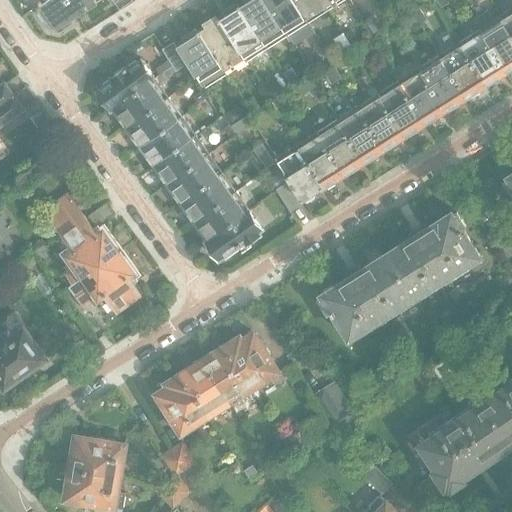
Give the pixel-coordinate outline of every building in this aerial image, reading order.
[(59,27),(101,0),(46,0),(39,5),(54,25),(59,27)] [(288,34),(266,0),(247,0),(249,2),(242,7),(267,48),(288,34)] [(309,21),(295,0),(266,0),(288,34),(294,44),(303,39),(297,28),(309,21)] [(329,8),(324,0),(295,0),(309,21),(329,8)] [(342,0),(324,0),(329,8),(342,0)] [(421,8),(415,0),(411,0),(408,2),(415,12),(419,9),(421,8)] [(267,48),(242,7),(241,4),(238,6),(237,4),(226,11),(229,15),(222,20),(248,60),(267,48)] [(396,16),(389,6),(385,10),(391,19),(396,16)] [(511,7),(500,15),(510,32),(511,32),(511,7)] [(511,32),(510,32),(500,15),(494,19),(488,9),(473,18),(480,28),(490,45),(493,45),(498,53),(497,57),(506,71),(509,71),(511,71),(511,32)] [(248,60),(222,20),(221,17),(218,19),(217,17),(206,24),(208,28),(202,32),(227,73),(248,60)] [(497,57),(498,53),(493,45),(490,45),(480,28),(459,41),(469,58),(473,58),(479,66),(477,70),(486,84),(488,83),(492,84),(498,80),(499,76),(506,71),(497,57)] [(227,73),(202,32),(200,30),(198,32),(196,29),(185,36),(188,41),(180,46),(206,87),(227,73)] [(374,37),(369,29),(361,34),(366,42),(374,37)] [(477,70),(479,66),(473,58),(469,58),(459,41),(439,54),(449,71),(453,71),(458,79),(456,83),(466,97),(468,96),(472,97),(478,93),(479,89),(486,84),(477,70)] [(187,64),(175,46),(174,43),(164,50),(170,59),(174,65),(177,71),(187,65),(187,64)] [(456,83),(458,79),(453,71),(449,71),(439,54),(420,66),(429,83),(433,84),(438,92),(437,96),(445,110),(447,109),(452,110),(458,106),(459,102),(466,97),(456,83)] [(319,71),(310,58),(305,62),(314,75),(319,71)] [(164,72),(174,65),(170,59),(156,69),(161,74),(164,72)] [(116,107),(156,78),(142,60),(130,69),(128,66),(112,78),(114,80),(99,91),(112,110),(116,107)] [(342,78),(332,63),(322,69),(331,85),(342,78)] [(167,77),(177,71),(174,65),(164,72),(167,77)] [(437,96),(438,92),(433,84),(429,83),(420,66),(398,80),(408,97),(412,97),(418,105),(416,109),(425,123),(427,122),(431,123),(437,119),(438,115),(445,110),(437,96)] [(292,70),(285,74),(294,88),(299,85),(301,84),(292,70)] [(374,86),(367,74),(362,77),(369,89),(374,86)] [(318,86),(312,77),(301,84),(299,85),(305,94),(318,86)] [(129,126),(169,97),(156,78),(116,107),(120,114),(119,117),(125,125),(128,125),(129,126)] [(416,109),(418,105),(412,97),(408,97),(398,80),(377,93),(388,109),(392,110),(397,117),(395,122),(405,136),(407,134),(411,135),(417,132),(418,127),(425,123),(416,109)] [(0,105),(12,98),(3,85),(0,87),(0,105)] [(284,93),(280,85),(268,92),(273,100),(284,93)] [(298,100),(292,90),(285,94),(291,104),(298,100)] [(395,122),(397,117),(392,110),(388,109),(377,93),(357,106),(368,122),(371,123),(377,131),(376,135),(385,148),(386,147),(391,148),(397,145),(398,140),(405,136),(395,122)] [(143,145),(183,116),(169,97),(129,126),(134,132),(133,136),(138,144),(142,144),(143,145)] [(0,124),(21,110),(12,98),(0,105),(0,124)] [(259,109),(252,98),(246,102),(253,113),(259,109)] [(376,135),(377,131),(371,123),(368,122),(357,106),(338,118),(348,135),(351,136),(357,143),(355,147),(364,161),(366,160),(370,161),(376,157),(377,153),(385,148),(376,135)] [(231,125),(247,115),(243,109),(235,107),(224,114),(231,125)] [(236,133),(254,122),(249,114),(231,126),(236,133)] [(156,164),(196,134),(183,116),(143,145),(147,151),(146,155),(152,162),(155,163),(156,164)] [(355,147),(357,143),(351,136),(348,135),(338,118),(317,131),(327,148),(331,149),(336,157),(335,161),(344,174),(346,173),(350,174),(356,170),(357,166),(364,161),(355,147)] [(335,161),(336,157),(331,149),(327,148),(317,131),(297,144),(307,161),(311,162),(316,169),(315,174),(324,187),(325,186),(330,187),(336,183),(337,179),(344,174),(335,161)] [(170,182),(209,154),(196,134),(156,164),(161,170),(160,174),(165,181),(169,181),(170,182)] [(315,174),(316,169),(311,162),(307,161),(297,144),(276,157),(303,200),(305,199),(309,200),(315,196),(316,192),(324,187),(315,174)] [(55,145),(41,154),(46,162),(60,152),(55,145)] [(262,145),(254,150),(261,160),(268,154),(262,145)] [(183,201),(224,173),(209,154),(170,182),(174,189),(173,192),(179,200),(183,200),(183,201)] [(197,220),(237,191),(224,173),(183,201),(188,208),(187,211),(192,219),(196,219),(197,220)] [(281,173),(271,179),(277,188),(287,182),(281,173)] [(287,182),(277,189),(291,211),(301,205),(287,182)] [(210,239),(250,210),(237,191),(197,220),(202,227),(200,230),(206,238),(209,238),(210,239)] [(87,218),(79,207),(77,204),(68,192),(48,207),(54,216),(49,219),(61,236),(87,218)] [(248,244),(261,234),(259,232),(263,229),(250,210),(210,239),(206,241),(220,260),(224,257),(226,260),(239,250),(238,247),(246,241),(248,244)] [(480,256),(462,228),(466,226),(458,212),(454,215),(453,213),(426,230),(425,228),(423,229),(424,230),(420,233),(447,277),(480,256)] [(72,285),(124,249),(109,228),(104,232),(99,225),(94,228),(88,219),(61,239),(67,248),(59,254),(71,272),(65,276),(72,285)] [(447,277),(420,233),(416,235),(415,234),(413,235),(414,237),(388,254),(415,297),(447,277)] [(36,257),(47,249),(40,240),(30,248),(36,257)] [(139,280),(134,273),(139,270),(124,249),(72,285),(70,287),(84,307),(94,300),(99,308),(109,301),(116,311),(141,293),(134,284),(139,280)] [(415,297),(388,254),(362,270),(361,268),(359,270),(359,271),(355,273),(383,317),(415,297)] [(383,317),(355,273),(351,276),(351,275),(349,276),(350,278),(323,295),(325,297),(321,299),(329,312),(333,310),(351,338),(383,317)] [(469,294),(462,283),(454,288),(461,299),(469,294)] [(461,299),(454,288),(449,292),(455,303),(461,299)] [(45,358),(36,343),(38,342),(31,333),(29,334),(26,329),(28,327),(17,312),(0,324),(0,331),(4,337),(0,339),(0,386),(1,387),(4,385),(6,387),(7,386),(26,372),(28,376),(41,367),(39,363),(42,361),(45,358)] [(410,332),(403,321),(392,328),(399,339),(410,332)] [(285,381),(270,357),(270,353),(267,348),(263,347),(255,333),(243,340),(241,337),(226,346),(253,388),(272,376),(278,385),(285,381)] [(257,395),(253,388),(226,346),(217,352),(212,352),(202,358),(230,402),(233,406),(237,403),(249,400),(253,398),(257,395)] [(230,402),(202,358),(193,364),(191,368),(181,374),(208,416),(230,402)] [(301,377),(292,362),(284,368),(293,382),(301,377)] [(511,370),(511,369),(507,372),(511,379),(511,383),(485,402),(511,441),(511,370)] [(208,416),(181,374),(167,383),(169,387),(158,394),(166,407),(165,411),(169,417),(173,418),(182,433),(208,416)] [(335,383),(325,389),(339,412),(349,405),(335,383)] [(329,418),(339,412),(325,389),(315,396),(329,418)] [(511,445),(511,441),(485,402),(458,420),(451,410),(447,413),(482,465),(511,445)] [(350,421),(357,417),(349,405),(339,412),(329,418),(336,430),(350,421)] [(482,465),(447,413),(444,415),(450,425),(421,445),(438,469),(435,471),(446,487),(449,485),(450,487),(452,486),(453,488),(465,480),(463,478),(476,469),(482,465)] [(121,476),(126,444),(107,441),(105,438),(98,437),(96,439),(77,436),(74,452),(70,456),(70,461),(72,466),(71,468),(121,476)] [(198,463),(185,442),(173,449),(186,469),(175,476),(181,482),(191,493),(208,481),(198,464),(198,463)] [(186,469),(173,449),(162,455),(173,473),(175,476),(186,469)] [(288,473),(278,463),(274,467),(284,477),(288,473)] [(259,475),(252,464),(243,471),(250,481),(259,475)] [(392,483),(374,466),(364,476),(383,493),(392,483)] [(121,476),(71,468),(71,470),(67,474),(66,479),(69,483),(66,499),(85,503),(87,506),(94,507),(97,505),(105,506),(105,511),(111,511),(114,511),(115,508),(124,510),(126,493),(118,492),(121,476)] [(181,482),(175,476),(173,473),(156,490),(164,499),(181,482)] [(174,509),(191,493),(181,482),(164,499),(174,509)] [(295,503),(285,511),(296,511),(300,509),(295,503)] [(396,511),(387,503),(379,511),(396,511)]
